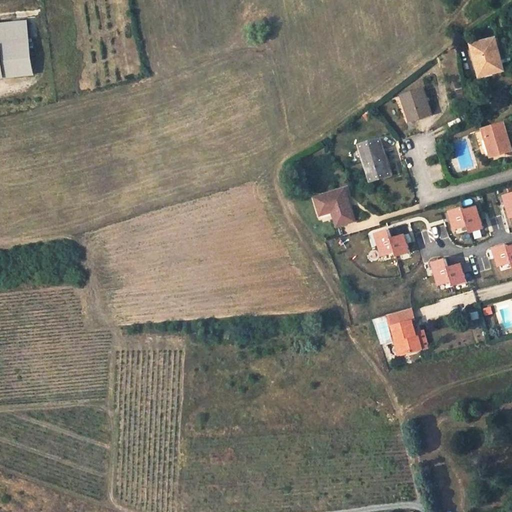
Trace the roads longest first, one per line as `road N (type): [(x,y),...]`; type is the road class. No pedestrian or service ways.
road 1 (track): [(0,123),(256,48),(274,62),(295,146),(310,143),(505,0)]
road 2 (residential): [(511,173),(429,197),(413,145)]
road 3 (track): [(127,511),(0,468)]
